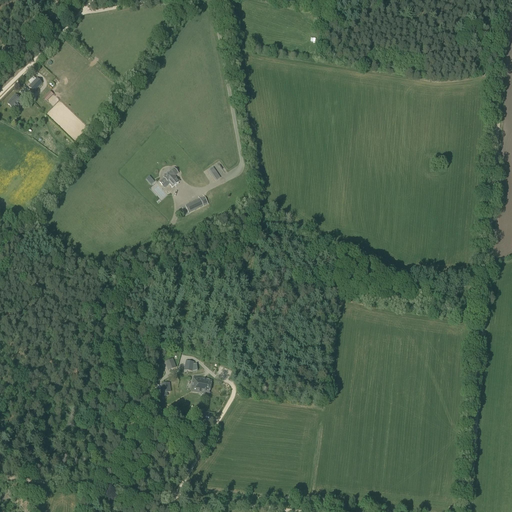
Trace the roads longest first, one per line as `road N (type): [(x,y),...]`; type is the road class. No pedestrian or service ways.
road 1 (track): [(510,0),(469,511)]
road 2 (track): [(316,511),(0,477)]
